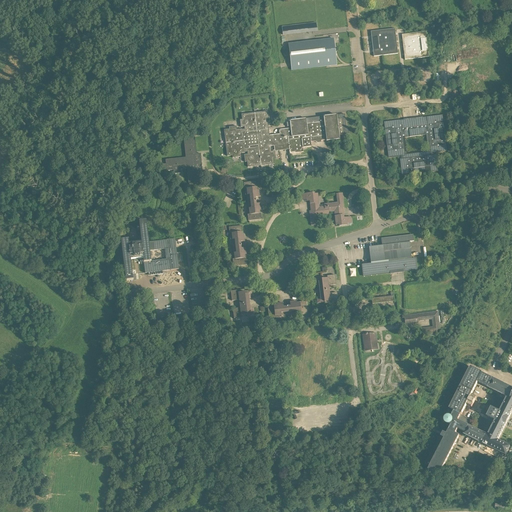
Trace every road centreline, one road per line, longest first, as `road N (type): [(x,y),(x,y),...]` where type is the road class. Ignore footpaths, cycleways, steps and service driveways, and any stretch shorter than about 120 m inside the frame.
road 1 (unclassified): [(170,511),(192,489),(186,399),(173,367),(134,326),(132,297),(266,275),(300,253),(377,227)]
road 2 (unclassified): [(377,227),(487,188),(511,190)]
road 3 (unknown): [(261,276),(277,205),(307,167)]
